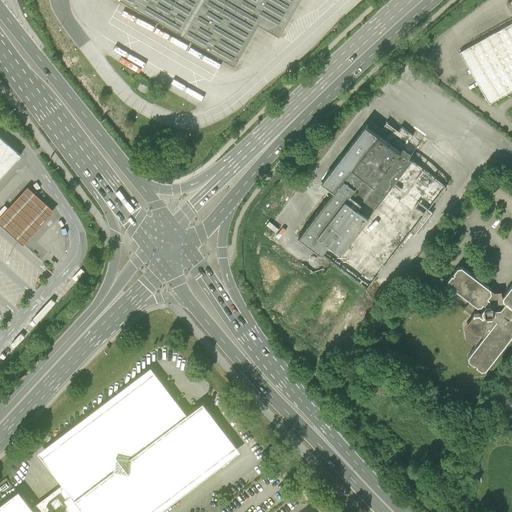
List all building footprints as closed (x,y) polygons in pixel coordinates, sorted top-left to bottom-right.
[(121,0),(235,65),(259,23),(279,35),(299,0),(121,0)] [(511,0),(511,1),(511,22),(460,52),(489,104),(511,91),(511,0)] [(379,134),(366,125),(321,182),(333,191),(298,237),(366,290),(446,187),(401,151),(413,136),(401,127),(398,131),(387,123),(379,134)] [(0,178),(21,155),(0,135),(0,178)] [(11,207),(37,230),(47,220),(56,209),(30,186),(22,195),(11,207)] [(37,230),(11,207),(8,204),(0,213),(0,220),(26,244),(37,230)] [(462,266),(458,267),(453,272),(454,273),(452,274),(447,280),(448,284),(471,301),(464,309),(473,317),(467,325),(468,335),(473,340),(473,342),(476,345),(468,356),(468,359),(474,364),(475,363),(477,364),(476,365),(482,370),(486,369),(486,370),(511,335),(511,315),(511,316),(511,315),(511,283),(503,296),(494,297),(491,294),(492,293),(491,289),(462,266)] [(19,490),(0,504),(0,511),(159,511),(241,450),(204,402),(187,414),(171,393),(153,369),(151,366),(39,452),(40,454),(63,484),(33,507),(21,491),(19,490)]
